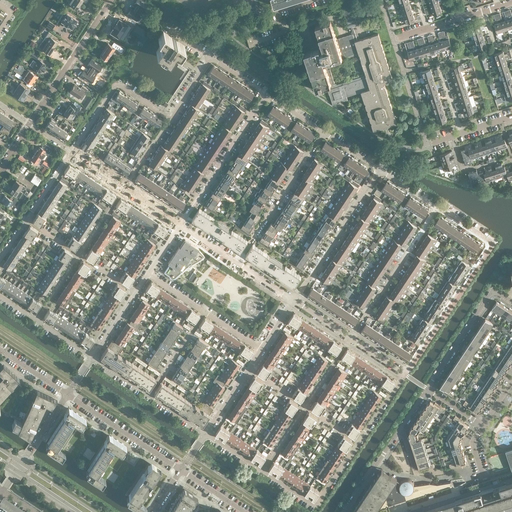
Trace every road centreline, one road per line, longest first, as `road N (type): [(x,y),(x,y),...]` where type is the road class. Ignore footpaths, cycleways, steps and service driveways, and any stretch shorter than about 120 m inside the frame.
road 1 (residential): [(405,373),(489,245),(436,209)]
road 2 (unclassified): [(0,167),(111,0)]
road 3 (residential): [(36,320),(124,186)]
road 4 (residential): [(262,470),(351,337)]
road 5 (residential): [(238,262),(323,132)]
road 6 (residential): [(295,300),(380,171)]
road 7 (residential): [(180,224),(266,96)]
road 8 (residential): [(351,337),(436,209)]
road 9 (residential): [(72,153),(117,84),(171,118)]
road 10 (residential): [(428,390),(346,511)]
road 11 (residential): [(181,470),(68,394)]
road 12 (unclassified): [(393,40),(511,2)]
road 13 (residential): [(511,302),(493,290),(437,374)]
